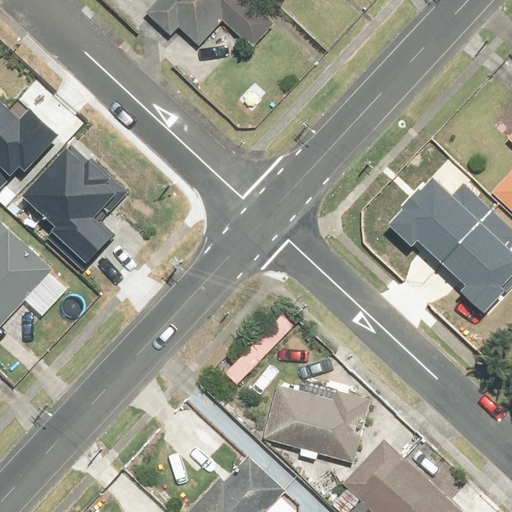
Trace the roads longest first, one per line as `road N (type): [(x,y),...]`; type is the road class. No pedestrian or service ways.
road 1 (residential): [(265,220),(0,502)]
road 2 (residential): [(511,449),(265,220)]
road 3 (residential): [(29,0),(265,220)]
road 4 (residential): [(469,0),(265,220)]
